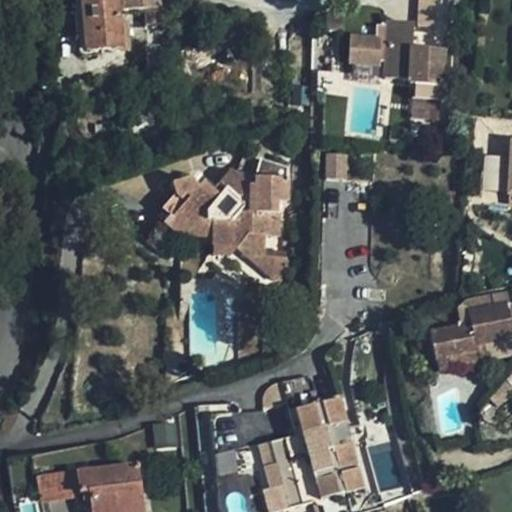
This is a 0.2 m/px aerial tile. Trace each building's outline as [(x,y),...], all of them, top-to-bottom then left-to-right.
[(118,48),(114,0),(78,0),(82,50),(118,48)] [(162,0),(121,0),(121,11),(144,10),(146,70),(164,70),(162,0)] [(444,41),(449,0),(418,0),(414,37),(444,41)] [(407,87),(439,88),(442,51),(408,49),(409,24),(384,23),(383,78),(407,80),(407,87)] [(344,177),(344,154),(326,154),(326,178),(344,177)] [(483,155),(481,200),(504,201),(506,156),(483,155)] [(239,256),(264,254),(263,237),(277,237),(279,214),(276,213),(276,203),(284,203),(285,169),(258,161),(254,179),(227,172),(215,186),(239,205),(226,220),(211,209),(218,199),(200,183),(195,188),(184,179),(169,183),(171,197),(160,211),(167,218),(161,225),(179,240),(184,238),(185,232),(209,232),(210,239),(212,251),(232,251),(234,251),(239,256)] [(274,256),(264,254),(239,256),(273,282),(274,256)] [(488,297),(491,309),(505,305),(508,305),(506,294),(488,297)] [(491,309),(486,310),(494,343),(511,338),(511,336),(505,305),(491,309)] [(494,343),(486,310),(468,313),(475,347),(494,343)] [(288,509),(363,488),(338,401),(293,414),(299,436),(270,444),(276,467),(264,470),(270,491),(282,488),(288,509)] [(141,511),(135,469),(76,478),(79,497),(88,495),(90,511),(141,511)]
